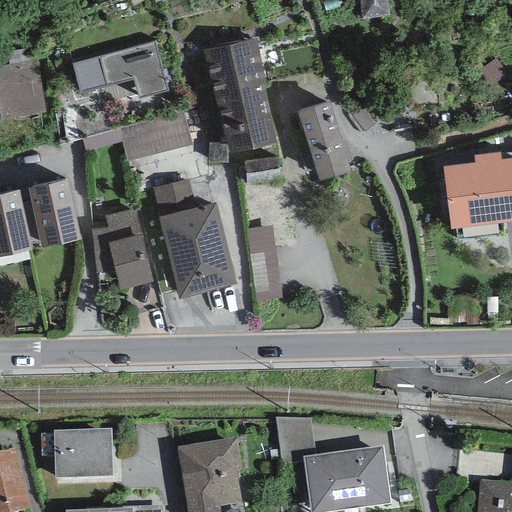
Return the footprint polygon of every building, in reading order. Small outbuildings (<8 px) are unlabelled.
[(359,0),(361,20),(389,15),(387,0),(359,0)] [(204,50),(216,102),(267,91),(255,39),(204,50)] [(72,63),(80,93),(133,79),(139,99),(168,91),(155,41),(72,63)] [(38,62),(0,68),(0,120),(47,111),(38,62)] [(278,143),(267,91),(216,102),(227,155),(278,143)] [(330,101),(297,111),(318,182),(352,172),(330,101)] [(127,139),(131,158),(196,143),(189,113),(90,136),(92,147),(127,139)] [(443,167),(450,229),(511,221),(511,158),(501,160),(500,155),(500,152),(474,155),(475,163),(443,167)] [(276,158),(243,162),(247,184),(279,179),(276,158)] [(152,188),(159,217),(195,208),(188,179),(152,188)] [(67,180),(27,189),(41,250),(81,240),(67,180)] [(0,258),(31,251),(18,190),(0,193),(0,258)] [(195,208),(159,217),(180,300),(237,285),(216,203),(195,208)] [(140,208),(104,216),(108,228),(91,229),(95,274),(115,272),(120,290),(157,281),(140,208)] [(258,298),(284,297),(280,224),(254,225),(258,298)] [(304,461),(304,457),(315,455),(310,418),(275,418),(281,465),(304,461)] [(111,429),(53,430),(55,478),(113,477),(111,429)] [(177,447),(187,511),(219,511),(219,506),(241,503),(236,471),(241,470),(236,437),(177,447)] [(315,455),(304,457),(304,461),(310,511),(335,511),(390,505),(383,447),(315,455)] [(15,448),(0,451),(0,511),(11,511),(31,507),(15,448)] [(511,511),(511,483),(479,480),(476,511),(511,511)]
